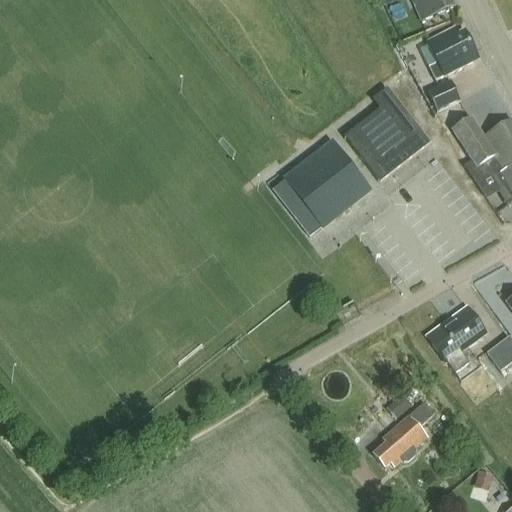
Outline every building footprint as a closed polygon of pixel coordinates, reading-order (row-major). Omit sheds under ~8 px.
[(451,0),(411,0),(422,23),(455,9),(451,0)] [(445,78),(450,75),(478,61),(464,33),(458,36),(455,30),(428,44),(445,78)] [(438,89),(427,94),(437,115),(448,110),(438,89)] [(379,112),(344,140),(380,186),(431,146),(391,95),(387,91),(372,103),(375,107),(379,112)] [(472,121),(453,133),(477,170),(491,160),(500,174),(496,177),(511,201),(511,122),(484,140),(472,121)] [(332,146),(286,183),(324,230),(369,194),(332,146)] [(474,243),(450,184),(413,199),(438,258),(474,243)] [(505,303),(511,298),(511,286),(501,269),(478,284),(495,311),(506,304),(505,303)] [(474,320),(467,310),(426,339),(445,366),(486,336),(485,334),(496,326),(485,311),(474,320)] [(501,374),(511,366),(511,345),(509,341),(488,357),(501,374)] [(422,399),(410,385),(402,375),(382,392),(391,402),(399,394),(411,408),(422,399)] [(395,422),(410,409),(401,399),(386,411),(395,422)] [(419,430),(434,417),(424,406),(382,442),(385,445),(372,457),(385,470),(390,466),(394,470),(402,463),(403,465),(408,465),(415,458),(416,454),(414,452),(428,440),(419,430)] [(479,473),(475,486),(490,490),(493,478),(479,473)]
